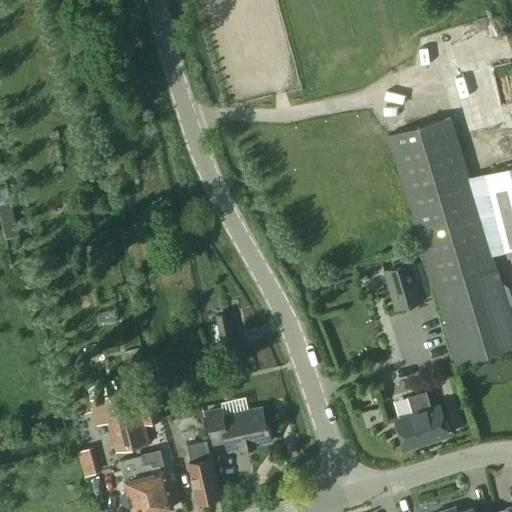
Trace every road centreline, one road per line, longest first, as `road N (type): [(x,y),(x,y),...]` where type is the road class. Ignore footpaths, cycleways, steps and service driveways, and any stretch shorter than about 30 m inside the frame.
road 1 (tertiary): [(342,494),(285,318),(196,155),(155,0)]
road 2 (tertiary): [(342,494),(472,458),(511,455)]
